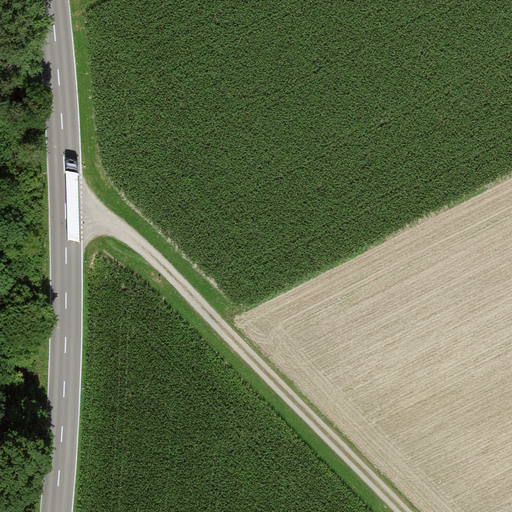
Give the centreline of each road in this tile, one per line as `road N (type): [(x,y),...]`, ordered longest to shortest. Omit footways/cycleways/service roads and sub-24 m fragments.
road 1 (primary): [(57,511),(67,274),(52,0)]
road 2 (track): [(66,200),(147,248),(399,511)]
